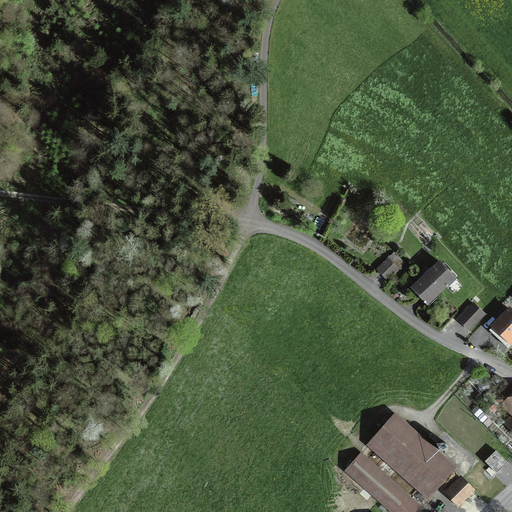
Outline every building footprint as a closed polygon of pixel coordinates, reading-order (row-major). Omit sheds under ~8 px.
[(403,265),(393,254),(376,270),(387,281),(403,265)] [(426,303),(440,291),(453,278),(455,281),(455,280),(440,263),(430,272),(426,276),(422,279),(412,289),(428,306),(426,303)] [(484,315),(473,304),(457,320),(469,331),(484,315)] [(501,319),(489,331),(507,348),(511,343),(509,342),(511,338),(511,313),(509,311),(504,316),(501,314),(503,316),(500,319),(501,319)] [(511,416),(506,423),(511,429),(511,388),(509,386),(495,400),(502,407),(511,416)] [(451,469),(394,418),(368,447),(425,498),(451,469)] [(440,453),(441,454),(442,455),(444,455),(445,455),(446,454),(447,453),(448,451),(448,450),(447,449),(446,447),(445,447),(444,446),(442,446),(441,447),(440,448),(439,449),(439,450),(439,452),(440,453)] [(496,450),(485,461),(496,473),(507,462),(496,450)] [(391,511),(412,511),(418,507),(360,455),(346,471),(391,511)] [(457,504),(471,490),(461,479),(446,494),(457,504)]
